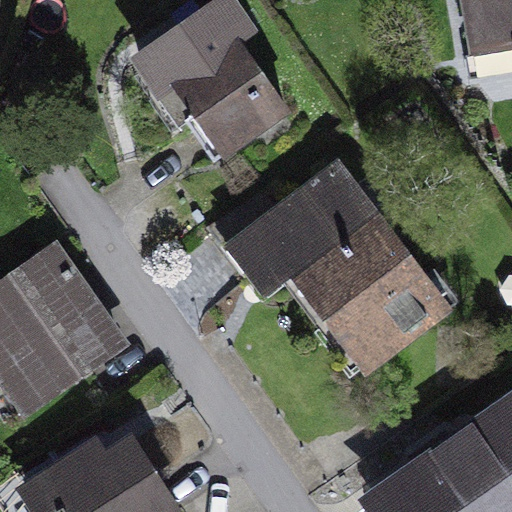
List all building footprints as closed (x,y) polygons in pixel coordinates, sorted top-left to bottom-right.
[(511,0),(466,0),(475,57),(511,50),(511,0)] [(187,123),(216,164),(289,114),(240,42),(250,36),(226,1),(204,16),(195,2),(173,17),(183,31),(143,58),(166,92),(177,85),(198,115),(187,123)] [(263,190),(208,232),(250,287),(275,268),(286,283),(299,273),(336,322),(321,334),(352,376),(441,308),(369,215),(359,223),(324,177),(279,211),(263,190)] [(0,382),(17,371),(41,403),(120,347),(72,280),(75,278),(56,252),(0,291),(0,382)] [(511,511),(511,405),(392,489),(407,511),(511,511)] [(29,493),(41,511),(164,511),(150,489),(155,486),(128,445),(102,462),(95,450),(29,493)]
